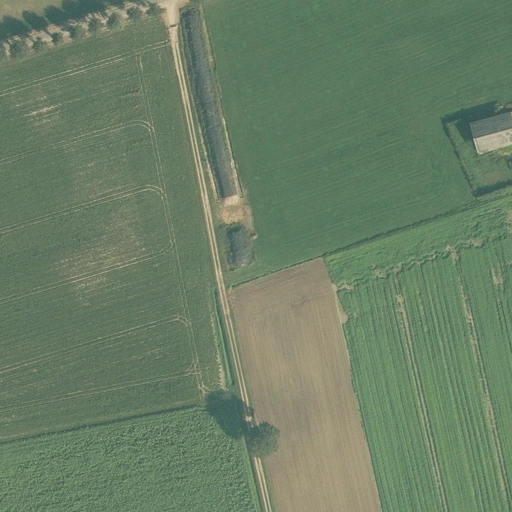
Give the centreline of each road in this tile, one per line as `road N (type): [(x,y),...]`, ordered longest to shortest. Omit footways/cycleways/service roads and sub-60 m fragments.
road 1 (track): [(168,0),(269,511)]
road 2 (unclassified): [(0,43),(163,0)]
